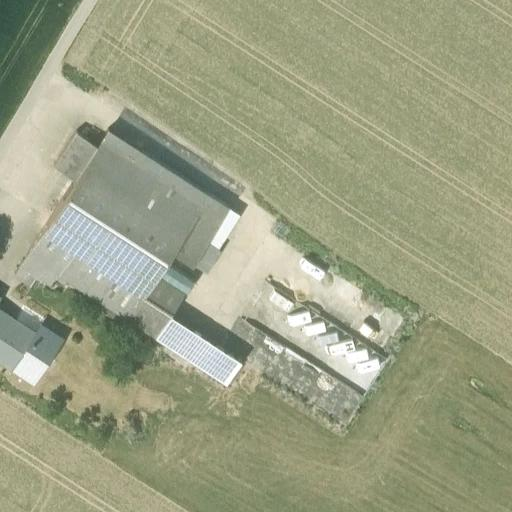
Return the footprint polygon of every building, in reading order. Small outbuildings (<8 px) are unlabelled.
[(208,193),(108,128),(97,145),(86,162),(186,227),(208,193)] [(76,131),(54,164),(75,177),(85,162),(86,162),(97,145),(76,131)] [(86,162),(85,162),(75,177),(28,251),(58,270),(129,316),(156,274),(172,249),(186,227),(86,162)] [(186,227),(172,249),(189,260),(202,240),(225,204),(208,193),(186,227)] [(225,204),(202,240),(211,246),(234,210),(225,204)] [(58,270),(28,251),(20,263),(50,282),(58,270)] [(156,274),(129,316),(155,334),(156,334),(167,317),(183,292),(156,274)] [(345,335),(347,331),(272,282),(260,301),(267,305),(260,316),(263,318),(260,323),(309,354),(318,341),(327,346),(337,330),(345,335)] [(0,358),(13,367),(36,332),(0,308),(0,358)] [(236,361),(167,317),(156,334),(155,334),(224,380),(236,361)]
